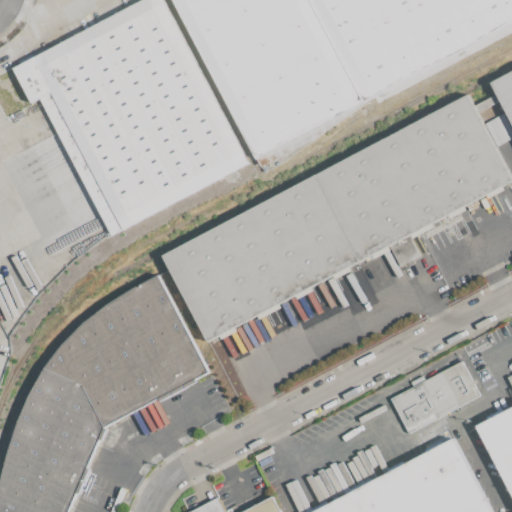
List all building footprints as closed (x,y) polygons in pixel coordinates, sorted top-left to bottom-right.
[(106,233),(246,169),(168,0),(148,0),(11,63),(30,103),(43,97),(106,233)] [(177,0),(511,0),(511,22),(258,154),(177,0)] [(511,126),(490,82),(511,70),(511,126)] [(163,256),(466,95),(511,176),(511,181),(206,344),(163,256)] [(65,511),(67,503),(63,505),(58,494),(60,487),(63,482),(73,489),(81,485),(88,475),(94,448),(105,433),(107,423),(208,374),(161,277),(91,311),(15,408),(0,486),(0,511),(65,511)] [(389,396),(406,432),(479,398),(463,362),(389,396)] [(490,511),(457,440),(300,511),(490,511)] [(282,511),(275,496),(239,511),(224,511),(218,498),(186,511),(282,511)]
